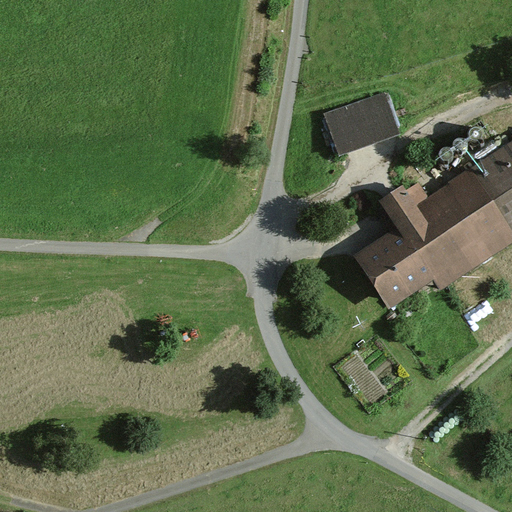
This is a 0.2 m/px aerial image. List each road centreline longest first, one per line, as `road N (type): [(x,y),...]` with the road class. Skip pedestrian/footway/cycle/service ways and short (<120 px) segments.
road 1 (track): [(267,254),(0,246)]
road 2 (track): [(339,438),(113,511)]
